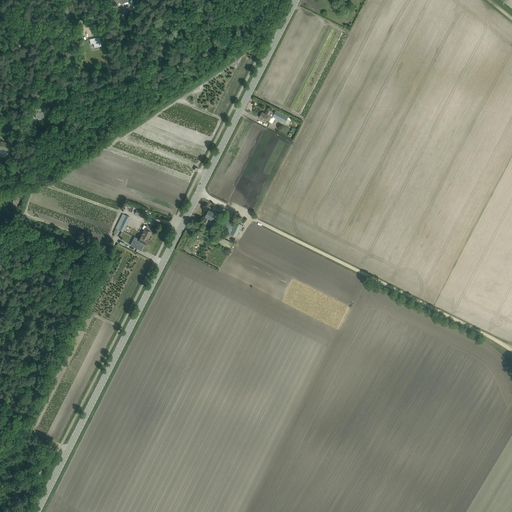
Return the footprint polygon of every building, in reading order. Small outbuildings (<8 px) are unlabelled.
[(90,44),(93,44),(94,47),(101,46),(99,37),(90,39),(90,44)] [(36,121),(39,121),(42,121),(41,117),(44,117),(43,108),(35,109),(36,121)] [(260,116),(267,120),(269,121),(271,118),(272,119),(273,117),(285,123),(287,120),(290,121),(291,118),(276,110),(275,113),(268,109),(265,114),(262,112),(260,116)] [(1,141),(0,143),(0,148),(8,151),(10,144),(1,141)] [(137,209),(134,214),(144,218),(146,212),(137,209)] [(204,221),(208,223),(210,219),(213,220),(216,214),(209,210),(206,216),(206,217),(204,221)] [(130,217),(126,215),(119,230),(123,232),(123,230),(126,231),(127,229),(124,228),(130,217)] [(222,218),(220,223),(220,224),(228,228),(225,235),(229,237),(231,234),(236,237),(242,225),(236,223),(235,224),(222,218)] [(146,226),(144,225),(142,228),(144,230),(141,236),(141,235),(139,240),(137,238),(135,242),(133,241),(130,245),(141,251),(143,246),(144,244),(145,244),(148,239),(151,232),(153,229),(147,225),(146,226)] [(218,243),(230,248),(232,242),(221,237),(218,243)]
